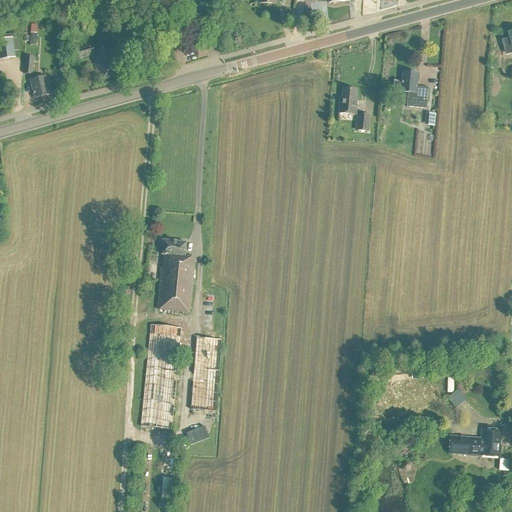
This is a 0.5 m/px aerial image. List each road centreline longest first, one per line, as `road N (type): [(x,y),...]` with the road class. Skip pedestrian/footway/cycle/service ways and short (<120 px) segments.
road 1 (tertiary): [(0,134),(481,0)]
road 2 (track): [(148,91),(133,322)]
